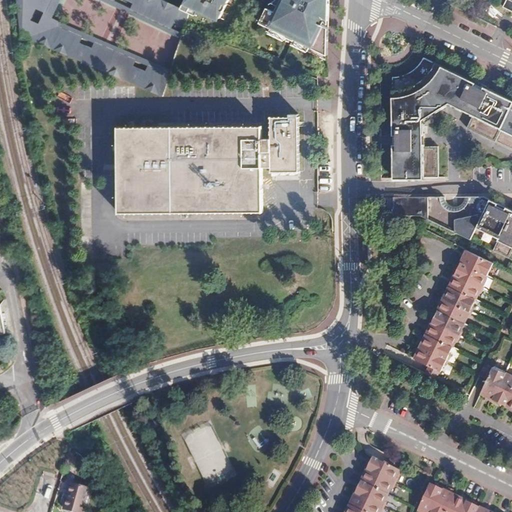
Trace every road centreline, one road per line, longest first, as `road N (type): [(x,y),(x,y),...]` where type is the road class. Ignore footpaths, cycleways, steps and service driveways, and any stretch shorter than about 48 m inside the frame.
road 1 (residential): [(355,0),(349,309),(335,342)]
road 2 (residential): [(335,342),(140,382),(40,432)]
road 3 (residential): [(511,484),(336,403)]
road 4 (residential): [(362,0),(511,67)]
road 5 (residential): [(284,511),(336,403)]
